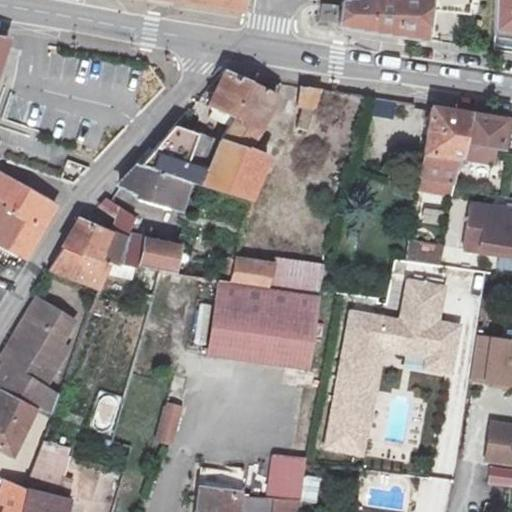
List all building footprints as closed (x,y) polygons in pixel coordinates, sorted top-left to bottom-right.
[(245,0),(177,0),(244,10),(245,0)] [(336,29),(427,46),(432,0),(353,0),(340,3),(336,29)] [(337,7),(321,5),(319,23),(335,24),(337,7)] [(0,38),(0,69),(9,39),(0,38)] [(210,107),(236,118),(252,83),(225,71),(210,107)] [(245,150),(249,152),(265,125),(277,96),(252,83),(236,118),(222,142),(220,142),(212,161),(200,190),(226,197),(245,150)] [(296,104),(317,108),(322,90),(299,86),(296,104)] [(456,183),(459,168),(468,113),(432,108),(422,177),(456,183)] [(509,120),(468,113),(459,168),(500,174),(509,120)] [(200,190),(212,161),(192,154),(199,134),(177,127),(142,166),(183,185),(200,190)] [(212,161),(220,142),(199,134),(192,154),(212,161)] [(270,159),(249,152),(245,150),(226,197),(252,204),(270,159)] [(174,213),(183,185),(142,166),(139,164),(122,184),(140,195),(138,200),(174,213)] [(0,244),(26,259),(56,206),(0,174),(0,244)] [(466,253),(501,258),(511,259),(511,212),(473,206),(466,253)] [(442,224),(444,211),(425,208),(423,221),(442,224)] [(124,209),(112,234),(127,241),(128,238),(138,219),(124,209)] [(127,241),(112,234),(88,224),(84,222),(50,271),(99,291),(100,289),(108,261),(116,263),(127,241)] [(116,263),(137,267),(144,241),(128,238),(127,241),(116,263)] [(445,246),(412,240),(410,262),(441,266),(445,246)] [(144,241),(137,267),(161,272),(174,276),(179,249),(144,241)] [(278,258),(276,266),(270,289),(281,290),(320,296),(327,265),(278,258)] [(511,259),(501,258),(498,275),(511,276),(511,259)] [(270,289),(276,266),(237,261),(231,283),(256,287),(270,289)] [(480,316),(483,271),(450,268),(447,314),(480,316)] [(458,331),(457,331),(458,327),(438,323),(444,287),(408,280),(401,321),(351,312),(326,447),(364,454),(381,361),(450,374),(458,331)] [(321,311),(218,295),(209,355),(312,370),(321,311)] [(0,373),(0,392),(1,393),(34,409),(52,418),(62,394),(46,387),(67,346),(60,342),(71,319),(32,301),(14,337),(17,338),(0,373)] [(94,384),(109,316),(91,312),(75,380),(94,384)] [(511,389),(511,343),(478,339),(471,384),(511,389)] [(455,462),(471,375),(451,371),(435,458),(455,462)] [(176,376),(158,441),(172,446),(190,380),(176,376)] [(0,448),(14,455),(34,409),(1,393),(0,395),(0,448)] [(112,429),(122,399),(102,393),(92,423),(112,429)] [(511,468),(511,427),(490,424),(487,445),(502,447),(499,467),(511,468)] [(502,447),(487,445),(484,465),(499,467),(502,447)] [(39,455),(26,492),(20,511),(65,511),(67,501),(59,498),(69,462),(39,455)] [(266,500),(273,501),(299,502),(306,468),(306,466),(269,464),(266,500)] [(199,473),(197,491),(242,496),(245,478),(199,473)] [(301,502),(316,505),(321,479),(307,476),(301,502)] [(429,477),(422,507),(443,511),(444,511),(452,482),(429,477)] [(4,481),(0,494),(0,511),(20,511),(26,492),(4,481)] [(242,496),(197,491),(195,511),(237,511),(238,499),(241,499),(242,496)] [(237,511),(262,511),(264,500),(241,499),(238,499),(237,511)] [(298,511),(299,502),(273,501),(272,511),(298,511)]
